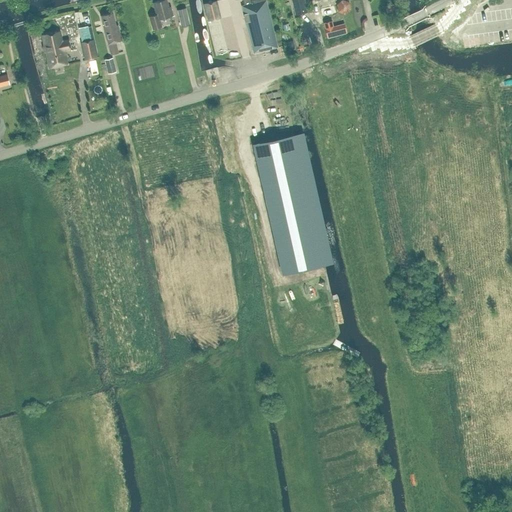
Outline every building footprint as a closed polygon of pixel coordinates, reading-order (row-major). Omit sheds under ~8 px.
[(166,0),(162,0),(153,3),(156,15),(149,17),(153,29),(161,26),(159,19),(173,15),(170,7),(168,7),(166,0)] [(242,0),(244,5),(241,6),(253,53),(277,47),(265,0),(264,0),(242,0)] [(307,12),(304,0),(290,0),(294,15),(307,12)] [(349,2),(344,0),(341,0),(336,4),(337,12),(345,14),(351,9),(349,2)] [(216,1),(204,4),(208,21),(220,18),(216,1)] [(177,10),(181,26),(189,24),(185,8),(177,10)] [(464,10),(444,19),(447,25),(467,16),(464,10)] [(102,15),(102,18),(111,54),(118,53),(116,42),(121,40),(117,24),(115,25),(112,13),(102,15)] [(346,33),(345,30),(343,24),(332,26),(331,21),(323,23),(327,38),(346,33)] [(49,67),(67,63),(64,51),(70,50),(68,40),(62,41),(59,31),(42,35),(44,44),(43,47),(44,52),(45,53),(49,67)] [(92,39),(81,42),(85,59),(96,57),(92,39)] [(107,73),(115,71),(112,57),(104,59),(107,73)] [(8,72),(11,78),(16,76),(13,69),(8,72)] [(7,74),(0,75),(0,86),(9,84),(7,74)] [(221,126),(230,122),(227,114),(217,117),(221,126)] [(331,262),(302,133),(293,135),(253,144),(282,273),(324,263),(325,263),(331,262)]
